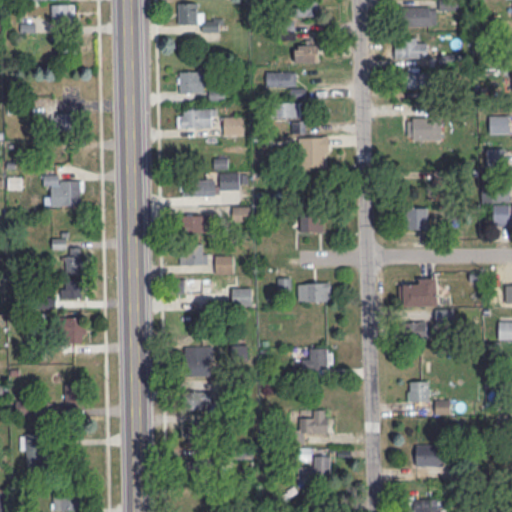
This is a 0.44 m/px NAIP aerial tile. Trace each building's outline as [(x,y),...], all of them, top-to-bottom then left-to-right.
[(297,15),(318,15),(318,0),(297,0),(297,15)] [(178,2),(197,1),(197,23),(178,23),(178,2)] [(51,20),(75,20),(75,3),(51,3),(51,20)] [(403,6),(403,25),(435,25),(435,6),(403,6)] [(426,57),(426,36),(395,36),(395,57),(426,57)] [(294,61),(318,61),(318,43),(294,43),(294,61)] [(179,70),(203,69),(204,90),(179,91),(179,70)] [(266,86),(290,86),(290,95),(295,95),(295,70),(266,70),(266,86)] [(415,72),(415,88),(435,88),(435,72),(415,72)] [(278,116),(300,116),(300,101),(278,101),(278,116)] [(177,114),(183,114),(183,108),(211,107),(211,126),(177,127),(177,114)] [(75,111),(56,111),(56,129),(75,129),(75,111)] [(407,138),(441,138),(441,117),(407,117),(407,138)] [(328,165),(328,135),(300,135),(300,165),(328,165)] [(220,189),(240,189),(240,171),(220,171),(220,189)] [(60,173),(44,173),(44,185),(51,185),(52,205),(83,204),(82,180),(60,180),(60,173)] [(191,179),(191,195),(215,195),(215,179),(191,179)] [(511,225),(511,203),(493,203),(493,225),(511,225)] [(405,228),(427,228),(427,206),(405,206),(405,228)] [(300,230),(324,230),(324,211),(300,211),(300,230)] [(182,214),(182,231),(203,231),(203,214),(182,214)] [(181,243),(181,263),(206,263),(206,243),(181,243)] [(80,246),(64,248),(67,273),(84,270),(80,246)] [(234,254),(215,254),(215,272),(234,272),(234,254)] [(278,291),(290,291),(290,276),(278,276),(278,291)] [(210,293),(210,278),(185,278),(185,293),(210,293)] [(61,297),(83,297),(83,279),(61,279),(61,297)] [(436,305),(436,279),(403,279),(403,305),(436,305)] [(330,281),(298,281),(298,300),(330,300),(330,281)] [(252,305),(252,286),(232,286),(232,305),(252,305)] [(64,341),(85,341),(85,317),(64,317),(64,341)] [(511,337),(511,320),(498,320),(498,338),(511,337)] [(425,323),(415,322),(414,327),(418,328),(417,334),(423,335),(425,323)] [(185,375),(209,375),(209,345),(185,345),(185,375)] [(309,358),(298,358),(298,373),(331,373),(331,346),(309,346),(309,358)] [(83,379),(64,379),(64,424),(83,424),(83,379)] [(408,400),(429,400),(429,380),(408,380),(408,400)] [(211,391),(185,391),(185,408),(211,408),(211,391)] [(327,408),(312,409),(313,417),(299,418),(299,429),(293,429),(293,443),(305,442),(304,432),(327,431),(327,408)] [(185,421),(185,440),(212,440),(212,421),(185,421)] [(415,465),(443,465),(443,443),(415,443),(415,465)] [(330,455),(314,455),(314,467),(298,467),(298,480),(330,480),(330,455)] [(188,460),(188,477),(210,477),(210,460),(188,460)] [(80,509),(80,492),(53,492),(53,509),(80,509)] [(438,511),(439,497),(411,497),(410,511),(438,511)]
